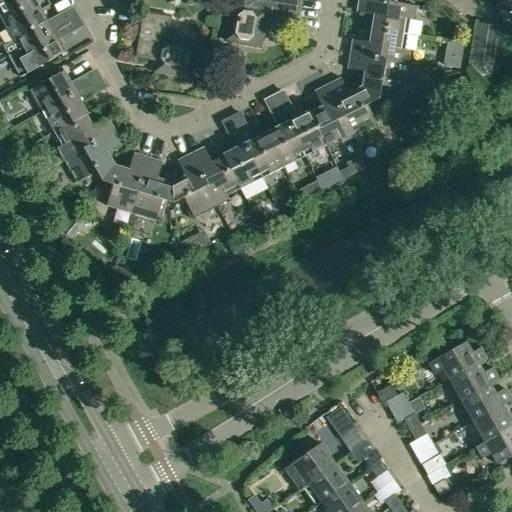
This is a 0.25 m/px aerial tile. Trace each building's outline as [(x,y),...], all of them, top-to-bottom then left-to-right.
[(9,0),(0,5),(0,18),(6,30),(40,10),(34,0),(9,0)] [(299,0),(243,0),(242,8),(230,6),(224,41),(259,47),(262,28),(274,19),(296,23),(299,0)] [(370,29),(406,35),(409,20),(414,21),(416,7),(381,1),(380,0),(357,0),(355,13),(372,16),(370,29)] [(511,0),(496,0),(495,7),(511,9),(511,0)] [(6,30),(18,50),(18,51),(61,26),(55,17),(46,21),(40,10),(6,30)] [(167,27),(169,17),(142,13),(135,56),(156,59),(154,72),(189,78),(194,43),(176,40),(167,27)] [(64,53),(58,41),(81,28),(75,18),(61,26),(18,51),(18,50),(7,56),(19,78),(64,53)] [(351,40),(349,55),(407,64),(409,51),(404,50),(406,35),(370,29),(368,43),(351,40)] [(360,87),(377,100),(378,98),(380,86),(402,89),(404,81),(404,78),(417,79),(419,78),(421,67),(407,64),(349,55),(346,69),(363,72),(360,87)] [(29,90),(41,112),(84,88),(78,78),(70,83),(63,71),(29,90)] [(461,76),(452,82),(466,105),(475,99),(476,99),(461,76)] [(326,85),(353,137),(357,147),(370,140),(366,131),(376,126),(366,106),(377,100),(360,87),(347,94),(339,78),(326,85)] [(41,112),(53,133),(87,114),(81,102),(104,89),(99,79),(84,88),(41,112)] [(353,137),(326,85),(313,92),(320,107),(308,113),(325,146),(339,139),(341,144),(353,137)] [(291,108),(281,113),(303,157),(325,146),(308,113),(307,111),(296,117),(291,108)] [(264,133),(282,168),(303,157),(281,113),(271,118),(276,127),(264,133)] [(56,148),(63,160),(114,131),(107,118),(92,127),(86,115),(87,114),(53,133),(60,146),(56,148)] [(260,179),(282,168),(264,133),(253,139),(241,115),(231,120),(239,136),(260,179)] [(0,119),(0,130),(2,134),(12,129),(5,116),(0,119)] [(223,156),(239,189),(260,179),(239,136),(231,120),(221,125),(233,149),(222,155),(223,156)] [(95,172),(101,182),(114,165),(107,153),(122,144),(114,131),(63,160),(75,183),(95,172)] [(226,196),(239,189),(223,156),(210,163),(202,148),(189,154),(215,207),(228,200),(226,196)] [(105,207),(130,214),(147,158),(133,153),(128,170),(114,165),(101,182),(112,185),(105,207)] [(170,183),(172,204),(183,198),(193,218),(215,207),(189,154),(176,161),(184,176),(170,183)] [(339,171),(343,178),(343,179),(366,167),(359,155),(346,162),(348,167),(339,171)] [(161,162),(147,158),(130,214),(155,222),(161,200),(172,204),(170,183),(156,178),(161,162)] [(320,190),(331,185),(325,174),(314,179),(316,181),(320,190)] [(308,186),(312,195),(320,190),(316,181),(308,186)] [(69,222),(62,231),(60,232),(70,240),(81,226),(72,219),(69,222)] [(197,251),(190,238),(179,243),(185,256),(197,251)] [(151,278),(148,277),(115,267),(105,300),(104,301),(151,278)] [(480,349),(471,354),(465,343),(428,365),(434,376),(443,371),(449,381),(477,365),(478,366),(487,360),(480,349)] [(482,373),(478,366),(477,365),(449,381),(458,397),(453,401),(455,405),(461,402),(462,401),(489,386),(500,380),(493,367),(482,373)] [(467,426),(472,423),(501,407),(502,408),(511,403),(504,391),(495,396),(489,386),(462,401),(461,402),(470,418),(464,421),(467,426)] [(390,387),(380,393),(386,403),(396,397),(390,387)] [(337,434),(353,423),(341,407),(326,417),(337,434)] [(477,442),(479,446),(484,443),(484,444),(511,428),(511,425),(502,408),(501,407),(472,423),(482,439),(477,442)] [(403,421),(409,432),(420,425),(414,415),(403,421)] [(426,436),(420,425),(409,432),(415,442),(426,436)] [(491,455),(497,465),(511,456),(511,428),(484,444),(484,443),(479,446),(475,448),(482,460),(491,455)] [(319,445),(284,470),(299,490),(303,487),(334,465),(319,445)] [(369,469),(379,462),(372,452),(362,459),(369,469)] [(432,460),(421,466),(427,476),(438,470),(432,460)] [(386,472),(379,462),(369,469),(376,479),(386,472)] [(317,507),(321,504),(348,485),(334,465),(303,487),(317,507)] [(444,480),(433,487),(439,497),(450,491),(444,480)] [(350,511),(362,504),(348,485),(321,504),(327,511),(350,511)] [(384,503),(391,511),(392,511),(401,506),(394,496),(384,503)]
